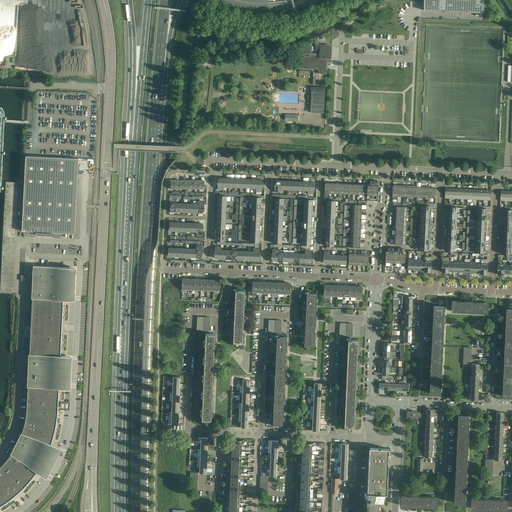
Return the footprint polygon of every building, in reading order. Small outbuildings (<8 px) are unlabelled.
[(423,0),(423,7),(424,7),(423,10),(427,10),(427,11),(480,13),(483,13),(484,10),(484,0),(423,0)] [(327,66),(327,62),(327,58),(331,58),(332,46),(328,46),(328,44),(324,44),(315,44),(315,52),(319,52),(319,54),(311,53),(311,49),(310,48),(310,44),(301,44),(300,48),(296,48),(296,60),(295,69),(319,70),(318,74),(326,74),(327,70),(327,66)] [(310,113),(324,113),(325,95),(325,87),(311,87),(311,96),(308,95),(308,100),(310,100),(310,113)] [(78,159),(26,156),(22,231),(37,232),(37,235),(52,236),(52,233),(75,234),(78,159)] [(32,298),(32,305),(63,306),(63,300),(72,300),(74,268),(33,266),(32,298)] [(244,309),(245,298),(245,291),(238,291),(238,288),(233,289),(235,298),(235,299),(233,298),(232,301),(235,301),(234,308),(244,309)] [(316,312),(316,298),(316,294),(309,294),(309,291),(305,292),(306,302),(304,301),(304,304),(306,304),(306,311),(316,312)] [(402,296),(401,304),(402,304),(406,304),(412,305),(412,299),(411,299),(411,297),(411,296),(411,294),(405,294),(405,296),(402,296)] [(452,311),(469,312),(470,302),(452,301),(452,311)] [(469,312),(487,312),(487,303),(470,302),(469,312)] [(412,305),(406,304),(402,304),(402,310),(405,310),(406,310),(406,312),(410,312),(410,310),(412,310),(412,305)] [(32,305),(31,326),(62,328),(63,306),(32,305)] [(444,306),(435,306),(434,306),(433,324),(443,324),(444,306)] [(243,326),(244,309),(234,308),(234,316),(232,316),(232,318),(234,318),(234,326),(243,326)] [(315,329),(316,312),(306,311),(306,319),(303,319),(303,321),(305,321),(305,329),(315,329)] [(442,342),(443,324),(433,324),(432,341),(442,342)] [(31,326),(29,354),(60,356),(60,355),(62,328),(31,326)] [(242,344),(243,334),(243,326),(234,326),(233,333),(231,333),(231,336),(233,336),(233,344),(235,344),(236,347),(240,346),(240,344),(242,344)] [(314,347),(314,337),(315,329),(305,329),(305,336),(302,336),(302,339),(305,339),(304,346),(307,347),(307,350),(312,349),(311,347),(314,347)] [(205,334),(205,338),(203,342),(202,344),(205,347),(204,351),(214,352),(215,334),(205,334)] [(276,354),(286,355),(286,337),(280,337),(279,334),(275,335),(276,344),(274,344),(274,347),(276,347),(276,354)] [(357,358),(358,348),(358,340),(351,340),(351,337),(347,338),(348,347),(345,347),(345,350),(348,350),(348,357),(357,358)] [(441,359),(442,342),(432,341),(432,359),(441,359)] [(384,345),(383,351),(393,351),(394,351),(394,347),(390,347),(390,345),(390,344),(390,343),(385,343),(385,345),(384,345)] [(213,369),(214,352),(204,351),(204,356),(202,359),(202,361),(204,364),(204,369),(213,369)] [(383,351),(383,357),(384,357),(384,359),(389,359),(392,359),(393,351),(383,351)] [(70,356),(60,355),(60,356),(29,354),(28,370),(69,372),(70,356)] [(285,372),(286,355),(276,354),(276,361),(273,361),(273,364),(275,364),(275,372),(285,372)] [(348,357),(347,365),(344,365),(344,367),(347,367),(347,375),(356,375),(357,358),(348,357)] [(440,377),(441,359),(432,359),(431,376),(440,377)] [(213,387),(213,369),(204,369),(204,373),(201,376),(201,379),(203,382),(203,386),(213,387)] [(59,388),(64,388),(68,389),(69,372),(28,370),(27,387),(28,387),(28,386),(59,388)] [(284,390),(285,372),(275,372),(275,379),(273,379),(272,381),(275,381),(274,389),(284,390)] [(356,393),(356,392),(356,375),(347,375),(346,382),(344,382),(343,384),(346,385),(346,392),(356,393)] [(440,393),(440,392),(440,377),(431,376),(430,392),(430,393),(440,393)] [(511,396),(511,379),(504,379),(503,396),(511,396)] [(28,386),(28,387),(27,400),(58,402),(59,388),(28,386)] [(212,404),(213,392),(213,387),(203,386),(203,391),(200,394),(200,396),(202,399),(202,403),(212,404)] [(283,407),(284,392),(284,390),(274,389),(274,396),(272,396),(272,399),(274,399),(274,407),(283,407)] [(355,410),(355,402),(356,393),(346,392),(346,400),(343,399),(343,402),(346,402),(345,410),(355,410)] [(27,400),(27,407),(58,409),(58,402),(27,400)] [(211,421),(212,404),(202,403),(202,408),(200,411),(200,413),(202,416),(202,421),(205,421),(206,424),(209,421),(211,421)] [(58,409),(27,407),(26,413),(26,418),(56,423),(56,421),(57,416),(58,409)] [(283,424),(283,407),(274,407),(273,414),(271,414),(271,416),(273,416),(273,424),(275,424),(276,427),(280,426),(280,424),(283,424)] [(354,427),(354,425),(355,410),(345,410),(345,417),(342,417),(342,419),(345,419),(344,427),(347,427),(348,430),(352,429),(351,427),(354,427)] [(411,419),(415,419),(419,418),(419,416),(425,417),(425,418),(426,418),(426,416),(426,413),(425,413),(425,414),(419,414),(420,412),(412,410),(411,412),(408,411),(408,412),(408,418),(411,417),(411,419)] [(467,434),(468,416),(458,416),(458,434),(467,434)] [(26,418),(25,424),(23,429),(22,433),(50,445),(51,444),(53,438),(54,431),(55,430),(56,424),(56,423),(26,418)] [(56,446),(51,444),(50,445),(22,433),(21,433),(16,443),(52,462),(60,447),(56,446)] [(458,434),(457,451),(466,451),(467,434),(458,434)] [(37,471),(44,477),(52,462),(16,443),(11,453),(37,470),(37,471)] [(367,500),(366,511),(379,511),(380,501),(381,501),(380,501),(380,499),(381,500),(382,499),(380,499),(382,494),(383,494),(387,494),(389,449),(369,448),(369,452),(368,458),(368,464),(368,473),(367,478),(367,479),(367,484),(367,493),(366,493),(365,493),(365,494),(364,494),(364,495),(365,495),(365,496),(368,497),(367,500)] [(466,468),(466,451),(457,451),(456,468),(466,468)] [(8,458),(1,466),(23,488),(25,485),(28,482),(30,479),(33,477),(37,471),(37,470),(11,453),(11,454),(8,458)] [(0,491),(6,500),(6,502),(8,501),(11,498),(13,497),(17,493),(19,492),(23,488),(1,466),(0,467),(0,491)] [(465,486),(466,468),(456,468),(455,485),(465,486)] [(464,503),(465,486),(455,485),(454,503),(464,503)] [(402,496),(401,506),(419,506),(419,497),(402,496)] [(419,506),(427,507),(436,507),(437,497),(419,497),(419,506)] [(489,500),(479,499),(472,499),(471,509),(489,509),(489,500)] [(507,501),(489,500),(489,509),(506,510),(507,501)]
